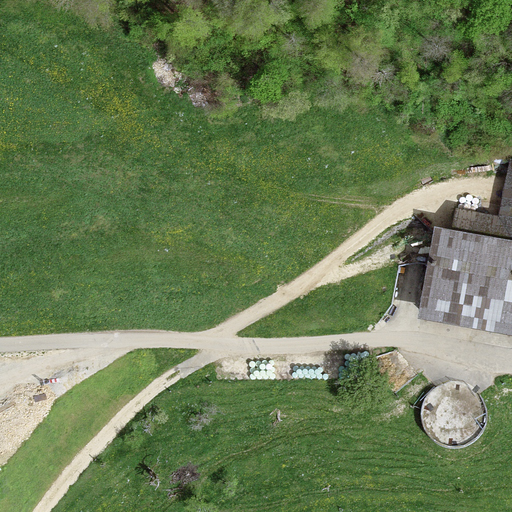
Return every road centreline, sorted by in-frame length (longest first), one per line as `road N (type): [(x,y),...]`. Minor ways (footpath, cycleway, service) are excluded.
road 1 (unclassified): [(511,358),(395,340),(0,345)]
road 2 (track): [(230,345),(177,372),(92,446),(40,511)]
